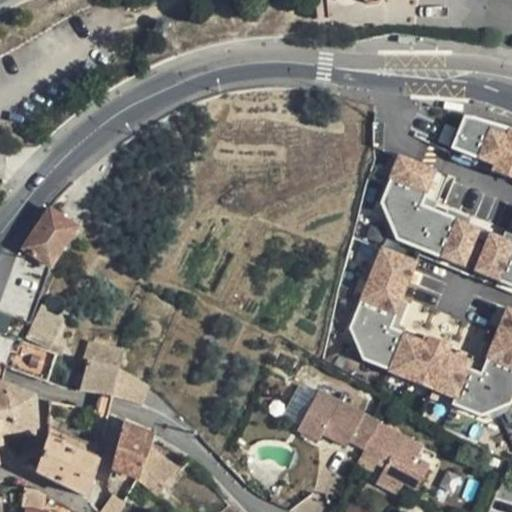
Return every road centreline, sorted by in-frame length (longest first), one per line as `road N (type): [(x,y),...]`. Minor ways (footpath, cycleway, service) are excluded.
road 1 (tertiary): [(0,233),(103,123),(218,67),(443,71),(511,84)]
road 2 (residential): [(40,386),(142,413),(272,511)]
